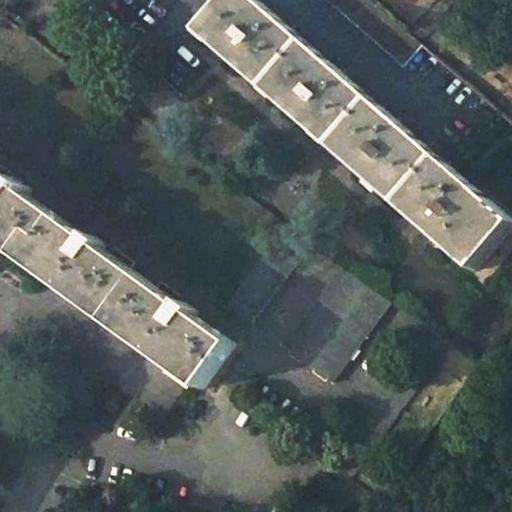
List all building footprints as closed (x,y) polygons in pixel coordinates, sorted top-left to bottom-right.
[(511,230),(511,219),(260,0),(225,0),(200,29),(477,270),(511,230)] [(374,0),(327,0),(404,66),(425,44),(374,0)] [(0,244),(200,389),(233,344),(193,315),(196,311),(184,302),(181,306),(100,248),(103,244),(90,233),(87,238),(24,193),(28,188),(10,175),(7,180),(0,175),(0,244)] [(309,241),(284,223),(224,306),(248,324),(309,241)] [(390,301),(341,265),(281,349),(330,383),(390,301)]
